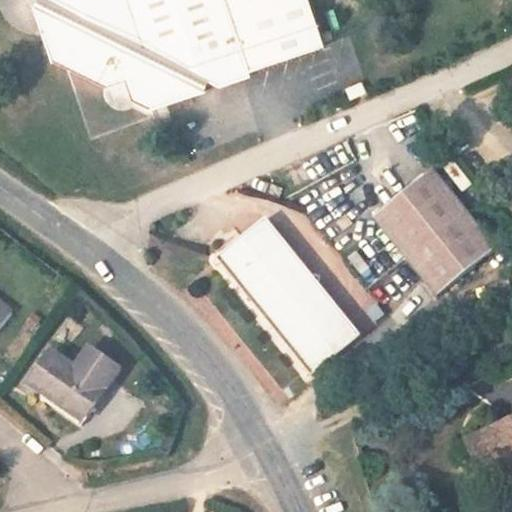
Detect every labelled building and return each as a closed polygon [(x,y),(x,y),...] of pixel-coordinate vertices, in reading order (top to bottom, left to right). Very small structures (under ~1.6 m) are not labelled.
[(27,0),(26,4),(47,64),(104,88),(118,83),(122,96),(147,107),(199,89),(205,78),(220,82),(245,72),(244,67),(318,41),(303,0),(27,0)] [(463,189),(439,159),(380,206),(445,283),(484,250),(502,235),(463,189)] [(308,370),(360,331),(269,210),(216,250),(308,370)] [(0,323),(11,309),(0,300),(0,323)] [(75,364),(53,349),(31,380),(64,403),(60,408),(79,421),(119,364),(89,343),(75,364)] [(511,400),(477,416),(485,436),(498,430),(511,461),(511,400)] [(485,436),(477,416),(460,423),(468,443),(485,436)]
